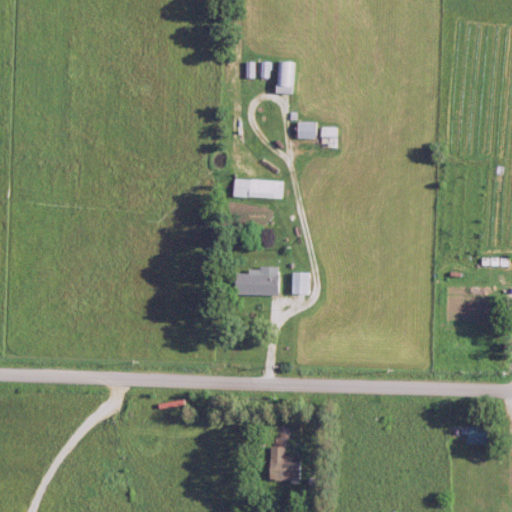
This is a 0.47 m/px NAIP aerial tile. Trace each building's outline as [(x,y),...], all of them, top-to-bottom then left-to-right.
[(297,63),(281,63),(281,95),(297,95),(297,63)] [(321,139),(321,122),(302,122),(302,139),(321,139)] [(283,198),(283,180),(236,180),(236,198),(283,198)] [(283,295),(283,272),(240,272),(240,295),(283,295)] [(297,294),(313,294),(313,273),(297,273),(297,294)] [(489,444),(489,426),(467,426),(467,444),(489,444)] [(289,446),(272,446),(272,481),(303,481),(303,455),(289,455),(289,446)]
